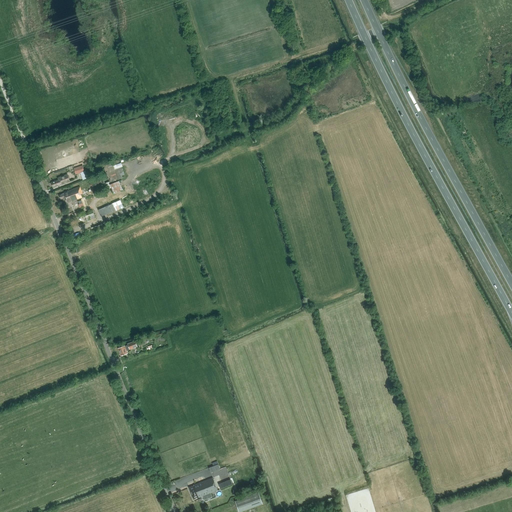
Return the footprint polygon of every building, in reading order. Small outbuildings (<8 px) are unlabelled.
[(119,160),(103,165),(109,182),(110,184),(118,181),(118,180),(125,177),(119,160)] [(52,182),(53,186),(55,186),(56,187),(62,184),(61,184),(70,181),(67,174),(58,178),(59,180),(52,182)] [(103,178),(91,182),(93,188),(105,184),(103,178)] [(82,195),(82,192),(81,189),(79,186),(64,192),(64,193),(59,195),(61,199),(63,197),(64,200),(63,200),(64,203),(65,203),(67,207),(69,206),(68,203),(82,197),(82,195)] [(120,201),(98,210),(101,217),(123,207),(120,201)] [(95,218),(92,211),(84,214),(86,221),(95,218)] [(124,346),(118,348),(121,355),(127,353),(126,350),(129,349),(130,349),(137,347),(135,342),(128,344),(128,345),(124,346)] [(218,490),(213,477),(194,485),(189,487),(193,499),(198,497),(199,497),(218,490)] [(235,500),(239,511),(263,503),(258,491),(235,500)]
